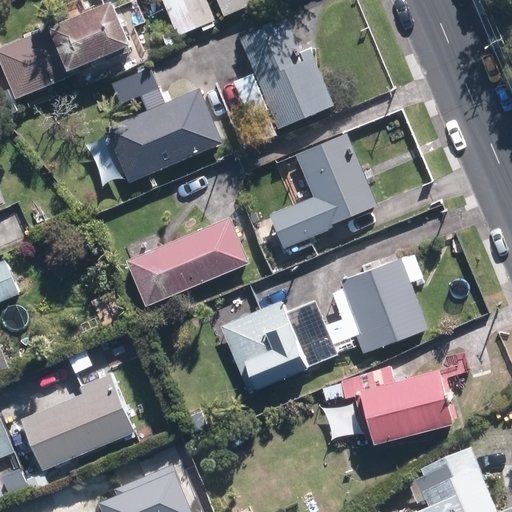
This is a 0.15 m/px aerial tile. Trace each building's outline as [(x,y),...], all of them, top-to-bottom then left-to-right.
[(125,37),(109,0),(92,0),(45,19),(47,25),(0,44),(0,58),(15,95),(129,48),(125,37)] [(214,17),(207,0),(161,0),(175,33),(214,17)] [(216,0),(221,13),(251,0),(216,0)] [(240,32),(278,124),(332,101),(308,43),(302,45),(289,12),(240,32)] [(150,64),(112,80),(120,99),(158,83),(150,64)] [(253,71),(232,79),(246,113),(267,105),(253,71)] [(198,85),(104,125),(129,181),(222,141),(198,85)] [(271,114),(251,122),(258,140),(278,132),(271,114)] [(344,130),(296,150),(325,223),(374,203),(344,130)] [(227,214),(125,256),(144,303),(247,260),(227,214)] [(304,222),(266,238),(276,263),(315,247),(304,222)] [(426,329),(409,280),(423,275),(414,251),(401,256),(400,254),(340,274),(366,349),(426,329)] [(8,257),(0,259),(0,298),(21,290),(8,257)] [(362,347),(341,287),(284,306),(282,300),(220,321),(246,388),(362,347)] [(451,416),(437,366),(358,386),(371,437),(451,416)] [(81,389),(20,415),(42,466),(137,426),(114,370),(79,385),(81,389)] [(0,413),(0,490),(3,490),(0,483),(0,455),(15,449),(0,413)] [(411,481),(423,509),(417,511),(511,511),(511,502),(501,477),(495,479),(480,445),(420,472),(422,476),(411,481)] [(196,511),(176,462),(118,486),(122,496),(104,503),(107,511),(196,511)] [(23,465),(0,475),(0,476),(7,493),(30,483),(23,465)]
